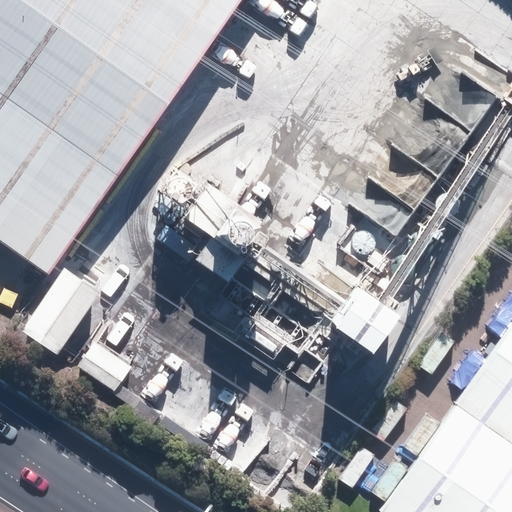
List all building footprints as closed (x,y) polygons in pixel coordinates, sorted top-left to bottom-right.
[(0,0),(0,234),(49,268),(235,0),(0,0)] [(260,224),(205,188),(189,212),(215,230),(198,256),(233,279),(249,254),(243,250),(260,224)] [(113,287),(75,263),(30,330),(68,355),(113,287)] [(402,307),(363,281),(338,319),(377,345),(402,307)] [(511,511),(511,327),(382,511),(511,511)] [(136,362),(101,337),(83,362),(119,387),(136,362)]
